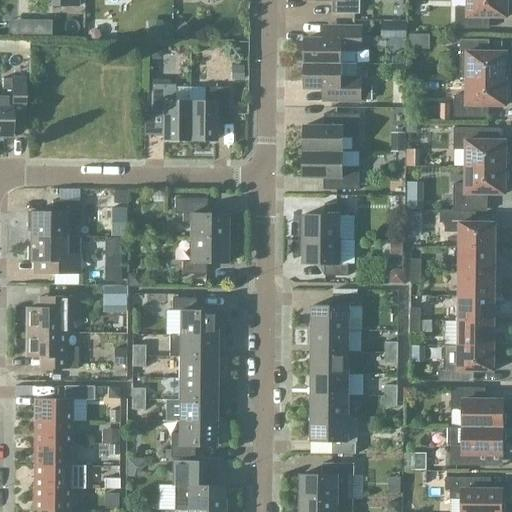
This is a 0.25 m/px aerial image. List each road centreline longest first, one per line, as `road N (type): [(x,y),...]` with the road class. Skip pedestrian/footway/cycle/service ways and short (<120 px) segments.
road 1 (residential): [(261,511),(265,179)]
road 2 (residential): [(265,179),(0,173)]
road 3 (residential): [(265,179),(267,0)]
